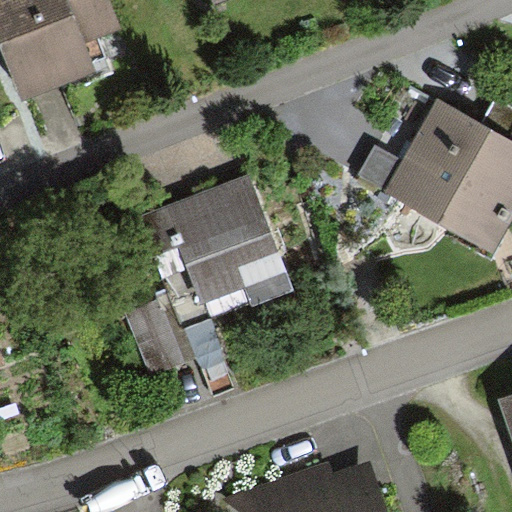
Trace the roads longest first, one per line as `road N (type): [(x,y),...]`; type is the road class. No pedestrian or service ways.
road 1 (residential): [(511,323),(0,500)]
road 2 (residential): [(487,0),(0,191)]
